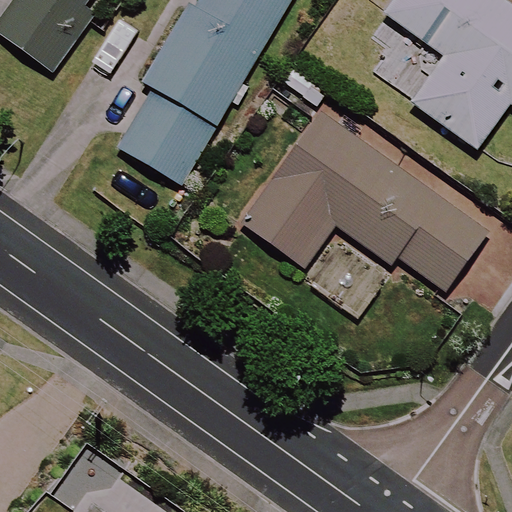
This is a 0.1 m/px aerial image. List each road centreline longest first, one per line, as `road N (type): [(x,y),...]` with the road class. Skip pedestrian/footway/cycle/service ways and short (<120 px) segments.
road 1 (tertiary): [(0,249),(367,511)]
road 2 (residential): [(394,511),(511,350)]
